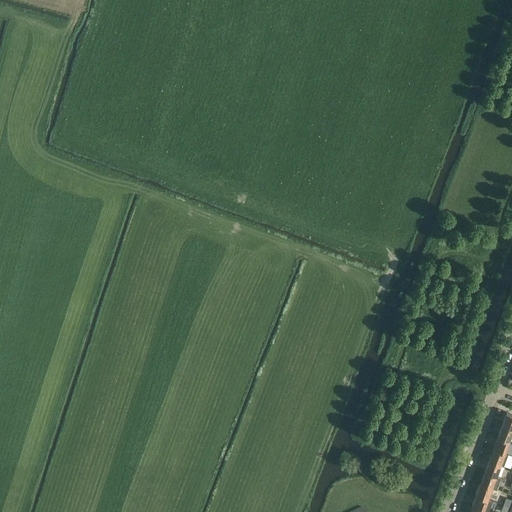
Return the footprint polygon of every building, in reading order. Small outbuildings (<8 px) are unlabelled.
[(502,424),(511,428),(511,414),(506,412),(502,424)] [(509,440),(511,432),(511,428),(502,424),(497,436),(509,440)] [(505,452),(509,440),(497,436),(493,448),(505,452)] [(508,453),(505,452),(493,448),(489,460),(500,464),(503,465),(508,453)] [(496,476),(500,464),(489,460),(484,471),(496,476)] [(491,488),(496,476),(484,471),(480,483),(491,488)] [(487,499),(491,488),(480,483),(476,495),(487,499)] [(476,495),(471,507),(483,511),(487,499),(476,495)] [(503,505),(508,507),(511,500),(506,498),(503,505)]
